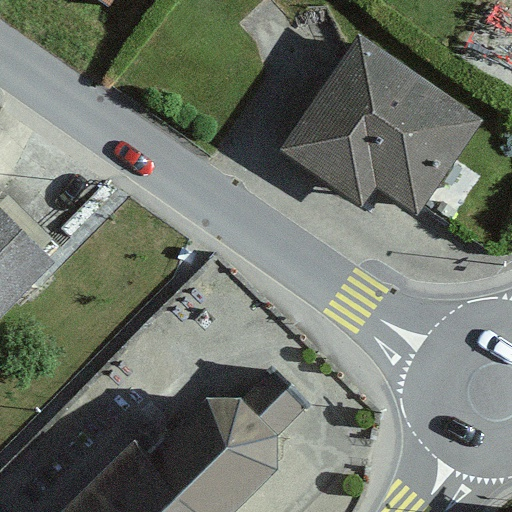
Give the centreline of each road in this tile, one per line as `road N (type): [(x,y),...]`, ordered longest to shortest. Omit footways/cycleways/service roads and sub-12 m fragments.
road 1 (tertiary): [(496,391),(0,53)]
road 2 (tertiary): [(421,511),(496,391)]
